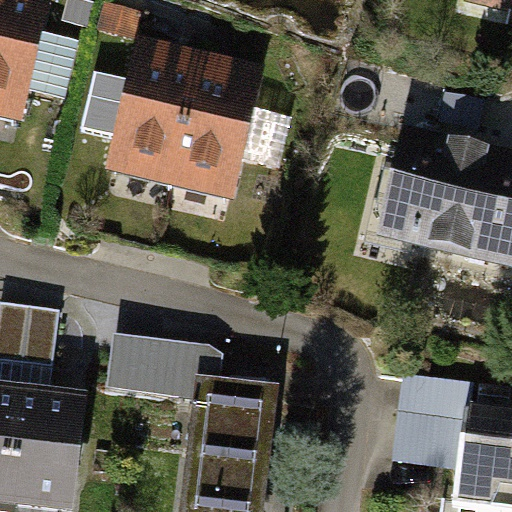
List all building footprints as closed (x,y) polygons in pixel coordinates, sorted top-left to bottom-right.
[(0,0),(0,126),(21,132),(53,0),(0,0)] [(511,0),(465,0),(464,7),(511,18),(511,0)] [(135,45),(103,179),(232,210),(263,75),(218,65),(187,57),(135,45)] [(434,139),(406,132),(379,249),(511,279),(511,156),(477,148),(487,105),(444,95),(434,139)] [(0,393),(50,399),(61,313),(0,306),(0,393)] [(107,397),(193,406),(195,387),(214,389),(218,352),(113,341),(107,397)] [(454,478),(449,511),(511,511),(511,417),(500,416),(503,386),(405,376),(395,471),(454,478)] [(214,389),(195,387),(193,406),(180,511),(265,511),(278,396),(263,395),(214,389)] [(0,511),(6,511),(71,511),(86,404),(50,399),(0,393),(0,511)]
